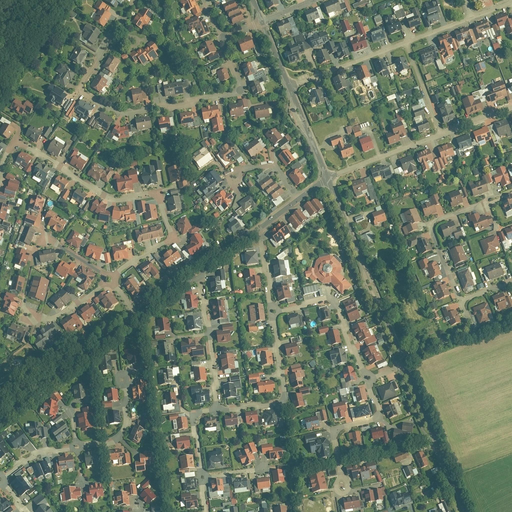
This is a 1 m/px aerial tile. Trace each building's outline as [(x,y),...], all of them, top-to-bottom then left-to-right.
[(101,9),(107,12),(110,7),(98,0),(94,7),(100,11),(101,9)] [(180,0),(185,12),(191,9),(197,7),(193,0),(180,0)] [(226,12),(237,8),(234,0),(232,1),(226,3),(222,5),(225,13),(226,12)] [(265,0),(269,9),(279,5),(277,0),(265,0)] [(337,0),(332,0),(324,4),(329,15),(341,10),(337,0)] [(337,0),(341,10),(347,8),(343,0),(337,0)] [(347,0),(343,0),(347,8),(348,12),(352,11),(347,0)] [(353,5),(354,8),(368,3),(366,0),(364,0),(357,3),(353,5)] [(426,16),(430,24),(440,20),(437,14),(440,13),(438,6),(441,5),(438,0),(432,0),(434,3),(429,5),(430,7),(426,8),(429,15),(426,16)] [(146,6),(144,9),(154,15),(159,19),(161,16),(146,6)] [(197,7),(191,9),(194,15),(201,12),(199,6),(197,7)] [(230,18),(240,14),(238,7),(237,8),(226,12),(229,19),(230,18)] [(320,7),(316,9),(319,18),(321,22),(325,20),(320,7)] [(131,23),(141,30),(145,25),(148,24),(154,15),(144,9),(143,8),(139,14),(136,15),(131,23)] [(315,8),(304,12),(309,22),(319,18),(316,9),(315,8)] [(394,12),(397,20),(406,16),(403,8),(394,12)] [(412,10),(414,16),(418,15),(420,14),(418,8),(412,10)] [(94,21),(103,27),(111,15),(107,12),(101,9),(100,11),(94,21)] [(230,18),(233,25),(244,20),(241,13),(240,14),(230,18)] [(498,24),(499,27),(505,25),(508,35),(511,33),(511,22),(511,19),(508,20),(505,13),(496,17),(498,24)] [(414,16),(407,19),(410,29),(421,25),(418,15),(414,16)] [(384,19),(390,34),(401,30),(397,20),(393,21),(391,16),(384,19)] [(196,29),(199,23),(197,17),(185,22),(189,32),(196,29)] [(292,17),(287,19),(292,30),(295,36),(300,34),(292,17)] [(287,19),(276,24),(281,35),(292,30),(287,19)] [(199,37),(210,32),(205,20),(199,23),(196,29),(199,37)] [(344,33),(352,30),(348,20),(340,23),(344,33)] [(475,29),(472,30),(476,41),(484,38),(482,33),(491,29),(487,20),(474,25),(475,29)] [(361,22),(355,25),(360,37),(366,34),(363,27),(361,22)] [(94,46),(102,33),(87,24),(83,30),(85,32),(82,38),(94,46)] [(457,38),(459,43),(466,40),(469,47),(478,44),(476,41),(472,30),(469,31),(467,27),(455,32),(457,38)] [(370,32),(370,33),(373,43),(386,38),(382,28),(370,32)] [(308,38),(310,41),(311,46),(312,49),(330,42),(326,32),(308,38)] [(441,47),(439,48),(440,50),(444,59),(454,55),(450,45),(453,44),(452,40),(449,34),(438,38),(441,47)] [(237,41),(242,52),(254,47),(253,45),(249,35),(237,41)] [(350,42),(355,52),(367,48),(363,37),(350,42)] [(149,60),(151,63),(159,56),(155,52),(158,49),(152,41),(147,45),(148,47),(144,51),(141,48),(135,53),(134,51),(129,55),(135,63),(138,60),(143,65),(149,60)] [(204,56),(216,51),(212,41),(200,46),(204,56)] [(290,63),(300,60),(298,54),(304,52),(304,49),(302,44),(301,42),(295,44),(294,41),(288,43),(291,50),(286,52),(290,63)] [(335,42),(325,45),(327,50),(329,56),(336,53),(339,52),(336,46),(335,42)] [(346,42),(336,46),(339,52),(336,53),(339,60),(350,55),(346,42)] [(80,66),(88,54),(78,47),(70,59),(80,66)] [(433,47),(419,52),(424,66),(433,63),(432,59),(437,58),(433,47)] [(329,56),(327,50),(316,54),(320,64),(331,60),(329,56)] [(124,60),(128,57),(124,51),(120,55),(124,60)] [(217,52),(208,56),(211,62),(220,58),(217,52)] [(104,69),(111,73),(113,74),(121,62),(110,55),(102,68),(104,69)] [(405,57),(394,62),(395,64),(398,71),(399,73),(410,69),(405,57)] [(379,74),(388,70),(387,67),(383,59),(374,63),(379,74)] [(475,66),(477,72),(488,69),(485,62),(475,66)] [(241,67),(246,78),(256,73),(251,63),(241,67)] [(71,81),(76,73),(61,64),(56,71),(63,75),(62,76),(59,75),(55,82),(64,88),(69,80),(71,81)] [(361,81),(371,77),(366,66),(356,70),(361,81)] [(221,83),(231,79),(226,69),(221,71),(216,73),(221,83)] [(101,73),(99,76),(108,82),(110,83),(112,79),(109,77),(102,73),(101,73)] [(345,88),(348,87),(346,80),(344,75),(333,79),(337,91),(345,88)] [(91,87),(101,94),(108,82),(99,76),(98,76),(91,87)] [(350,78),(346,80),(348,87),(345,88),(348,91),(354,89),(350,78)] [(249,85),(253,96),(263,92),(259,81),(249,85)] [(490,97),(491,102),(507,97),(508,96),(506,91),(503,81),(487,87),(488,89),(482,91),(484,97),(486,97),(487,98),(490,97)] [(181,82),(172,83),(175,96),(184,94),(183,88),(182,83),(181,82)] [(165,92),(166,97),(175,96),(172,83),(163,85),(164,87),(165,92)] [(66,99),(68,95),(55,87),(49,97),(50,98),(48,102),(55,106),(57,102),(62,105),(66,99)] [(414,88),(402,92),(404,98),(416,94),(414,88)] [(132,90),(134,104),(143,102),(143,100),(141,91),(141,89),(132,90)] [(316,105),(325,102),(320,90),(311,93),(312,96),(309,98),(311,103),(314,102),(316,105)] [(473,96),(475,101),(480,100),(481,103),(486,101),(484,97),(482,91),(482,90),(472,93),(473,96)] [(432,97),(434,103),(440,101),(438,95),(432,97)] [(467,116),(483,110),(481,103),(480,100),(475,101),(473,96),(461,100),(467,116)] [(10,108),(22,115),(24,111),(28,106),(25,104),(16,99),(10,108)] [(72,103),(66,99),(62,105),(60,108),(66,112),(68,109),(72,103)] [(77,105),(74,110),(88,118),(94,108),(80,100),(77,105)] [(242,105),(243,109),(248,108),(247,100),(239,101),(239,105),(242,105)] [(28,106),(24,111),(30,114),(35,106),(27,101),(25,104),(28,106)] [(77,105),(72,103),(68,109),(72,112),(74,110),(77,105)] [(437,106),(444,124),(456,120),(450,105),(447,106),(446,103),(437,106)] [(202,108),(204,121),(220,117),(217,105),(202,108)] [(239,105),(229,107),(231,117),(244,114),(243,109),(242,105),(239,105)] [(254,107),(256,119),(269,117),(268,109),(267,105),(254,107)] [(413,111),(415,118),(425,114),(422,108),(413,111)] [(179,114),(182,125),(194,122),(193,118),(192,111),(179,114)] [(106,130),(114,121),(102,112),(96,119),(95,122),(106,130)] [(396,115),(399,123),(401,122),(405,121),(402,112),(396,115)] [(158,117),(160,130),(171,128),(171,126),(169,119),(168,115),(158,117)] [(95,122),(96,119),(93,116),(87,123),(91,126),(95,122)] [(5,123),(9,126),(11,123),(3,117),(1,120),(5,123)] [(138,131),(152,128),(149,117),(135,119),(136,124),(138,131)] [(222,118),(212,120),(215,133),(225,131),(222,118)] [(495,124),(500,137),(511,132),(506,118),(494,123),(495,124)] [(420,133),(430,129),(426,119),(416,123),(420,133)] [(385,135),(389,145),(400,141),(399,136),(401,135),(402,138),(407,136),(401,122),(399,123),(390,126),(393,132),(385,135)] [(0,130),(0,133),(8,139),(15,130),(9,126),(5,123),(0,130)] [(500,137),(495,124),(488,127),(493,139),(496,147),(502,144),(500,137)] [(117,125),(112,134),(119,139),(129,137),(128,133),(127,127),(121,128),(117,125)] [(356,138),(362,135),(358,125),(352,128),(353,132),(356,138)] [(25,136),(36,143),(41,135),(43,132),(32,126),(25,136)] [(43,132),(41,135),(47,138),(52,130),(47,126),(43,132)] [(478,145),(493,139),(488,127),(473,132),(476,139),(478,145)] [(267,135),(274,145),(278,142),(283,138),(276,128),(267,135)] [(461,151),(473,147),(471,143),(468,134),(456,139),(460,148),(461,151)] [(283,138),(278,142),(281,147),(287,143),(292,139),(288,135),(283,138)] [(338,145),(343,159),(354,154),(350,144),(345,147),(340,135),(330,140),(333,147),(338,145)] [(358,142),(363,153),(374,148),(369,137),(358,142)] [(257,141),(263,149),(266,146),(261,139),(257,141)] [(47,151),(58,158),(62,151),(65,146),(54,140),(47,151)] [(244,149),(251,158),(263,149),(257,141),(256,140),(244,149)] [(65,146),(62,151),(66,154),(71,145),(67,143),(65,146)] [(291,147),(287,143),(281,147),(280,148),(283,153),(287,150),(291,147)] [(446,159),(455,155),(454,152),(450,143),(437,148),(441,158),(444,166),(449,165),(446,159)] [(233,157),(236,155),(233,151),(228,144),(219,150),(221,152),(219,153),(226,162),(233,157)] [(205,150),(208,154),(212,151),(208,146),(204,149),(205,150)] [(236,149),(233,151),(236,155),(233,157),(235,161),(242,156),(236,149)] [(429,149),(417,154),(424,172),(430,169),(427,163),(432,161),(433,161),(429,149)] [(68,158),(72,161),(75,156),(77,153),(72,150),(68,158)] [(193,160),(200,169),(212,160),(208,154),(205,150),(193,160)] [(295,160),(287,150),(283,153),(278,157),(286,167),(295,160)] [(16,161),(26,168),(29,163),(32,158),(22,152),(16,161)] [(226,162),(219,153),(216,156),(225,168),(232,164),(230,162),(226,162)] [(70,164),(81,171),(87,162),(75,156),(72,161),(70,164)] [(417,171),(411,156),(399,161),(402,167),(404,172),(407,170),(409,174),(417,171)] [(437,159),(433,161),(432,161),(434,166),(432,167),(435,173),(442,170),(437,159)] [(153,166),(154,172),(155,172),(163,170),(161,161),(152,162),(153,166)] [(291,168),(294,171),(297,169),(302,166),(299,162),(291,168)] [(34,167),(29,163),(26,168),(24,171),(29,174),(34,167)] [(51,171),(39,163),(32,174),(42,180),(44,182),(46,179),(51,171)] [(87,175),(98,182),(101,177),(105,172),(98,168),(98,165),(95,163),(92,163),(90,166),(91,168),(87,175)] [(155,183),(157,183),(155,172),(154,172),(153,166),(144,168),(145,172),(142,173),(144,185),(147,185),(148,186),(155,185),(155,183)] [(168,168),(171,184),(178,182),(184,181),(181,166),(168,168)] [(374,180),(385,176),(382,169),(381,166),(370,170),(374,180)] [(105,172),(101,177),(103,178),(102,179),(108,183),(115,172),(107,167),(105,172)] [(393,177),(389,167),(382,169),(385,176),(386,179),(393,177)] [(404,172),(402,167),(394,170),(397,178),(405,175),(404,172)] [(498,175),(493,176),(496,184),(500,182),(502,187),(511,184),(505,167),(496,170),(498,175)] [(289,175),(297,186),(305,180),(297,169),(294,171),(289,175)] [(130,175),(132,184),(139,183),(136,170),(129,171),(130,175)] [(215,188),(223,181),(215,170),(205,177),(209,182),(199,188),(200,189),(203,193),(206,197),(213,192),(216,189),(215,188)] [(254,179),(258,184),(266,178),(263,173),(254,179)] [(118,193),(133,190),(132,184),(130,175),(121,177),(117,174),(113,179),(116,182),(118,193)] [(53,185),(63,192),(65,189),(70,182),(59,175),(53,185)] [(264,190),(273,183),(268,177),(266,178),(258,184),(263,191),(264,190)] [(370,177),(364,180),(367,189),(372,201),(378,198),(370,177)] [(50,181),(46,179),(44,182),(42,180),(39,185),(45,188),(50,181)] [(351,184),(355,194),(367,189),(364,180),(363,179),(351,184)] [(10,181),(7,188),(16,191),(18,191),(20,182),(14,180),(10,181)] [(470,186),(474,197),(488,191),(485,184),(484,180),(470,186)] [(269,195),(278,188),(274,182),(273,183),(264,190),(268,195),(269,195)] [(280,196),(284,193),(280,187),(278,188),(269,195),(274,201),(280,196)] [(7,196),(14,199),(16,191),(7,188),(6,188),(4,193),(3,195),(7,196)] [(213,192),(206,197),(209,201),(211,200),(224,191),(222,188),(214,194),(213,192)] [(71,192),(65,189),(63,192),(60,196),(66,200),(71,192)] [(84,200),(88,195),(78,189),(72,198),(81,205),(84,200)] [(449,194),(454,206),(463,202),(462,198),(459,191),(458,190),(449,194)] [(227,195),(224,191),(211,200),(218,208),(221,206),(225,210),(229,207),(228,205),(232,202),(230,200),(233,198),(230,193),(227,195)] [(432,202),(434,206),(441,203),(438,194),(430,197),(432,202)] [(32,195),(28,208),(40,212),(44,199),(32,195)] [(243,206),(245,210),(251,206),(253,209),(258,206),(251,195),(240,202),(243,206)] [(167,199),(170,212),(182,210),(180,196),(167,199)] [(283,201),(280,196),(274,201),(272,202),(276,207),(283,201)] [(316,198),(310,203),(317,211),(318,213),(324,208),(316,198)] [(502,203),(506,212),(511,210),(511,199),(506,201),(502,203)] [(91,204),(84,200),(81,205),(79,208),(86,212),(91,204)] [(99,221),(109,222),(110,212),(106,211),(107,205),(101,204),(97,200),(90,211),(99,216),(99,221)] [(139,215),(145,214),(143,208),(147,207),(146,201),(137,203),(139,215)] [(306,210),(310,216),(317,211),(310,203),(309,202),(303,207),(306,210)] [(421,207),(425,217),(436,212),(434,206),(432,202),(421,207)] [(0,219),(4,221),(8,207),(0,204),(0,219)] [(146,221),(158,219),(155,205),(147,207),(143,208),(145,214),(146,221)] [(126,222),(136,220),(135,211),(129,212),(128,206),(121,208),(114,207),(112,218),(121,220),(125,219),(126,222)] [(238,215),(240,217),(247,213),(245,210),(243,206),(236,211),(238,215)] [(416,224),(422,221),(417,209),(403,214),(408,225),(409,227),(416,224)] [(45,218),(51,221),(54,215),(55,214),(50,210),(45,218)] [(293,216),(300,224),(307,219),(302,213),(300,210),(293,215),(293,216)] [(306,210),(302,213),(307,219),(308,220),(311,217),(310,216),(306,210)] [(376,225),(387,221),(382,210),(377,212),(372,214),(376,225)] [(476,232),(490,227),(489,225),(486,218),(485,215),(480,217),(479,213),(474,215),(473,213),(467,215),(470,222),(472,221),(476,232)] [(32,225),(33,226),(37,218),(28,214),(24,222),(32,225)] [(48,226),(60,233),(66,223),(54,215),(51,221),(48,226)] [(237,219),(243,228),(246,226),(240,217),(238,215),(236,217),(237,219)] [(357,223),(364,220),(362,215),(354,218),(357,223)] [(291,223),(296,229),(301,225),(300,224),(293,216),(288,220),(291,223)] [(180,232),(183,236),(189,232),(191,236),(204,229),(201,223),(197,226),(196,225),(192,227),(186,217),(178,221),(179,223),(176,224),(178,228),(177,229),(179,232),(180,232)] [(228,225),(234,234),(243,228),(237,219),(228,225)] [(440,226),(444,237),(454,234),(457,232),(456,229),(453,221),(440,226)] [(276,228),(283,237),(290,232),(286,227),(282,222),(275,227),(276,228)] [(151,240),(163,237),(160,224),(147,227),(151,240)] [(418,230),(416,224),(409,227),(408,225),(402,228),(405,236),(418,230)] [(289,225),(286,227),(290,232),(292,235),(295,232),(294,232),(289,225)] [(25,244),(30,246),(35,231),(31,229),(25,227),(20,242),(25,244)] [(138,243),(151,240),(147,227),(135,230),(138,243)] [(278,244),(284,239),(283,237),(276,228),(269,234),(273,238),(278,244)] [(460,228),(456,229),(457,232),(454,234),(456,240),(464,237),(460,228)] [(72,246),(78,249),(80,245),(83,241),(77,238),(80,234),(74,230),(66,242),(69,244),(68,245),(71,247),(72,246)] [(372,231),(360,236),(363,245),(375,240),(372,231)] [(502,243),(509,241),(505,231),(499,234),(502,243)] [(186,249),(191,256),(202,250),(205,243),(199,233),(189,239),(192,244),(186,247),(186,249)] [(496,235),(480,241),(486,256),(496,252),(495,248),(500,246),(496,235)] [(416,243),(419,242),(417,237),(408,241),(411,247),(417,245),(416,243)] [(83,241),(80,245),(84,247),(89,240),(85,238),(83,241)] [(278,244),(273,238),(269,241),(275,248),(278,245),(278,244)] [(417,245),(421,254),(432,250),(428,238),(419,242),(416,243),(417,245)] [(126,246),(127,250),(134,248),(133,240),(122,242),(123,247),(126,246)] [(175,249),(181,258),(183,261),(187,258),(182,252),(176,243),(172,246),(175,249)] [(102,254),(103,249),(90,244),(86,256),(99,261),(100,260),(102,254)] [(112,248),(114,261),(128,258),(127,250),(126,246),(123,247),(112,248)] [(450,251),(452,258),(464,253),(461,246),(461,247),(450,251)] [(18,253),(25,256),(27,251),(17,248),(16,252),(18,253)] [(39,258),(40,263),(56,260),(55,254),(54,249),(39,252),(39,258)] [(175,249),(161,258),(168,267),(181,258),(175,249)] [(186,249),(182,252),(187,258),(189,261),(193,258),(191,256),(186,249)] [(277,257),(279,261),(286,255),(284,252),(277,257)] [(24,268),(28,257),(25,256),(18,253),(14,264),(24,268)] [(164,270),(168,267),(161,258),(157,253),(154,255),(164,270)] [(246,266),(258,265),(257,253),(244,255),(246,266)] [(452,258),(455,265),(466,261),(467,260),(464,253),(452,258)] [(330,256),(319,258),(316,261),(314,269),(309,268),(308,271),(305,272),(306,279),(310,279),(313,283),(318,279),(321,283),(325,284),(331,283),(343,295),(352,286),(341,274),(342,269),(341,265),(334,257),(330,256)] [(425,266),(430,265),(427,259),(418,262),(422,271),(426,269),(425,266)] [(56,272),(64,278),(68,274),(70,275),(73,270),(76,265),(72,262),(69,266),(63,261),(56,272)] [(144,271),(146,275),(150,272),(154,277),(160,273),(155,267),(154,268),(149,261),(140,266),(144,271)] [(273,263),(274,270),(285,269),(284,261),(273,263)] [(430,279),(442,275),(437,262),(430,265),(425,266),(426,269),(430,279)] [(497,278),(504,275),(500,264),(499,263),(492,266),(497,278)] [(77,273),(74,277),(77,278),(82,281),(78,286),(85,291),(96,275),(82,266),(77,273)] [(490,281),(497,278),(492,266),(486,268),(486,269),(490,280),(490,281)] [(274,270),(275,278),(283,277),(286,276),(285,269),(274,270)] [(464,290),(474,286),(468,269),(458,273),(464,290)] [(220,277),(220,281),(226,281),(225,270),(217,271),(217,278),(220,277)] [(253,289),(261,288),(260,277),(256,277),(255,270),(244,272),(245,279),(250,279),(251,285),(247,286),(248,293),(254,292),(253,289)] [(146,275),(144,271),(140,274),(145,281),(149,278),(146,275)] [(162,278),(165,283),(170,280),(166,275),(162,278)] [(10,290),(22,292),(25,279),(13,276),(10,290)] [(28,297),(43,302),(49,281),(34,276),(28,297)] [(209,279),(211,294),(222,292),(220,281),(220,277),(217,278),(209,279)] [(137,296),(143,291),(134,278),(128,282),(124,285),(133,298),(137,296)] [(275,287),(278,302),(287,300),(292,299),(288,284),(275,287)] [(317,285),(302,288),(303,295),(318,292),(319,296),(323,296),(322,289),(318,290),(317,285)] [(435,289),(439,300),(450,295),(446,285),(442,286),(435,289)] [(66,305),(72,299),(67,295),(62,290),(56,296),(65,305),(66,305)] [(143,291),(137,296),(139,298),(147,293),(145,290),(143,291)] [(6,300),(13,302),(15,295),(6,292),(4,299),(6,300)] [(101,300),(108,295),(105,292),(94,300),(97,304),(101,300)] [(101,300),(108,310),(118,303),(111,293),(108,295),(101,300)] [(503,293),(492,297),(495,307),(506,303),(505,299),(503,293)] [(60,310),(65,305),(56,296),(55,295),(50,300),(51,301),(55,306),(60,310)] [(198,309),(197,296),(193,296),(186,297),(185,297),(187,311),(198,309)] [(342,302),(346,313),(357,309),(358,308),(353,297),(342,302)] [(2,312),(14,316),(18,304),(13,302),(6,300),(2,312)] [(211,303),(212,312),(225,310),(224,301),(217,302),(211,303)] [(431,310),(438,308),(436,302),(429,305),(431,310)] [(79,312),(85,320),(96,313),(95,312),(91,306),(89,303),(78,311),(79,312)] [(487,303),(473,309),(480,325),(490,320),(488,314),(491,313),(487,303)] [(249,307),(251,321),(265,320),(263,305),(249,307)] [(447,314),(451,312),(449,307),(442,310),(445,318),(448,317),(447,314)] [(319,312),(321,322),(332,319),(329,309),(328,310),(320,312),(319,312)] [(350,321),(360,317),(357,309),(346,313),(350,321)] [(212,312),(213,321),(219,320),(227,319),(225,310),(212,312)] [(451,326),(461,322),(457,310),(451,312),(447,314),(448,317),(451,326)] [(79,312),(76,314),(83,324),(84,326),(88,324),(85,320),(79,312)] [(75,313),(71,316),(75,323),(79,327),(83,324),(76,314),(75,313)] [(287,316),(289,325),(300,323),(298,316),(297,313),(287,316)] [(60,322),(65,330),(75,323),(71,316),(70,315),(60,322)] [(191,330),(201,329),(200,317),(194,318),(189,319),(191,330)] [(164,331),(170,331),(169,319),(158,321),(160,332),(164,331)] [(43,333),(48,340),(62,331),(54,321),(41,330),(43,333)] [(249,332),(258,331),(257,323),(248,324),(249,332)] [(357,334),(367,330),(364,323),(358,325),(352,328),(355,335),(357,334)] [(24,331),(25,328),(12,324),(8,335),(20,340),(24,331)] [(328,332),(330,332),(328,326),(318,328),(320,334),(328,332)] [(216,331),(217,342),(231,341),(230,332),(230,330),(222,330),(216,331)] [(328,332),(331,345),(342,343),(339,330),(330,332),(328,332)] [(357,334),(360,341),(364,340),(371,337),(368,330),(367,330),(357,334)] [(30,334),(24,331),(20,340),(20,342),(26,344),(30,334)] [(32,340),(40,351),(51,344),(48,340),(43,333),(32,340)] [(371,337),(364,340),(366,346),(377,341),(374,335),(371,337)] [(195,347),(194,340),(181,342),(182,354),(196,352),(195,347)] [(172,355),(171,343),(159,344),(161,356),(167,355),(172,355)] [(285,346),(288,356),(299,354),(296,343),(292,344),(285,346)] [(203,346),(195,347),(196,352),(196,356),(204,355),(203,346)] [(368,358),(377,354),(374,346),(363,351),(366,359),(368,358)] [(337,364),(347,362),(343,348),(342,349),(334,351),(330,352),(332,360),(336,359),(337,364)] [(129,350),(130,364),(136,364),(139,363),(139,360),(138,349),(129,350)] [(260,354),(262,365),(273,364),(271,352),(268,353),(260,354)] [(368,358),(370,365),(376,362),(382,360),(379,353),(377,354),(368,358)] [(220,356),(221,363),(234,361),(233,354),(229,355),(220,356)] [(101,371),(112,370),(111,360),(111,356),(106,357),(100,357),(101,371)] [(382,360),(376,362),(379,368),(387,365),(385,359),(382,360)] [(139,363),(136,364),(136,370),(145,370),(144,360),(139,360),(139,363)] [(221,363),(222,370),(231,369),(235,369),(234,361),(221,363)] [(291,366),(293,374),(300,372),(302,372),(300,364),(291,366)] [(351,382),(356,380),(353,366),(343,369),(346,383),(351,382)] [(195,382),(207,380),(205,368),(202,368),(195,369),(193,369),(195,382)] [(174,376),(173,369),(163,370),(163,374),(159,375),(160,385),(171,383),(171,380),(174,380),(174,376)] [(289,375),(293,388),(304,386),(300,372),(293,374),(289,375)] [(257,383),(260,382),(259,373),(248,374),(249,384),(257,383)] [(132,388),(134,402),(138,401),(139,404),(146,403),(144,391),(147,390),(146,381),(135,382),(135,387),(132,388)] [(259,393),(274,391),(273,381),(260,382),(257,383),(259,393)] [(378,388),(383,402),(398,396),(395,389),(392,382),(378,388)] [(223,384),(225,398),(236,397),(234,383),(230,383),(223,384)] [(73,386),(75,399),(84,398),(85,404),(92,403),(91,392),(87,392),(86,384),(73,386)] [(198,403),(210,402),(209,390),(202,391),(202,385),(191,386),(192,395),(197,395),(198,403)] [(112,401),(119,401),(118,389),(107,390),(108,402),(112,401)] [(359,390),(354,391),(357,403),(368,400),(365,389),(359,390)] [(50,395),(54,402),(57,402),(63,398),(57,390),(50,395)] [(166,405),(177,404),(176,396),(176,393),(165,394),(166,405)] [(294,408),(305,406),(302,395),(302,393),(300,393),(291,396),(294,408)] [(40,414),(55,416),(57,402),(54,402),(45,400),(44,408),(41,408),(40,414)] [(344,403),(344,402),(343,402),(332,405),(335,414),(337,413),(338,418),(346,416),(344,411),(346,411),(344,403)] [(385,408),(389,418),(398,414),(394,404),(385,408)] [(77,414),(79,428),(82,428),(82,431),(88,431),(88,428),(93,428),(92,416),(94,416),(93,407),(83,409),(83,414),(77,414)] [(356,418),(370,415),(368,407),(354,410),(356,418)] [(277,409),(264,411),(265,423),(267,422),(268,425),(277,424),(276,417),(278,416),(277,409)] [(325,410),(319,412),(322,420),(322,421),(327,420),(325,410)] [(109,424),(120,423),(119,411),(108,412),(109,424)] [(257,417),(257,411),(245,412),(246,423),(258,422),(257,417)] [(60,414),(50,422),(54,426),(63,418),(60,414)] [(226,426),(238,424),(237,417),(237,414),(224,416),(226,426)] [(305,419),(307,431),(320,428),(318,421),(317,416),(305,419)] [(178,430),(188,429),(186,417),(179,418),(176,419),(178,430)] [(205,428),(217,426),(216,422),(215,417),(204,418),(205,428)] [(41,428),(41,423),(29,424),(31,437),(42,436),(41,428)] [(54,438),(59,443),(69,434),(67,431),(69,430),(63,423),(51,433),(55,437),(54,438)] [(404,423),(403,430),(408,431),(413,432),(414,424),(404,423)] [(128,439),(138,443),(144,429),(134,425),(128,439)] [(381,427),(370,430),(373,441),(384,438),(383,433),(381,427)] [(393,441),(407,443),(408,431),(403,430),(395,429),(393,441)] [(20,430),(7,439),(15,449),(21,445),(22,447),(29,442),(20,430)] [(362,444),(360,432),(349,434),(351,446),(362,444)] [(309,443),(317,442),(315,433),(305,436),(306,444),(309,443)] [(176,438),(180,437),(179,434),(170,435),(172,443),(177,442),(176,438)] [(180,437),(176,438),(177,442),(178,449),(191,448),(189,436),(180,437)] [(320,460),(331,457),(328,445),(331,443),(323,438),(321,441),(317,442),(309,443),(312,454),(319,453),(320,460)] [(0,459),(11,452),(2,440),(0,442),(0,459)] [(250,449),(253,454),(258,451),(254,442),(245,447),(246,450),(250,449)] [(262,454),(269,453),(269,448),(272,448),(271,444),(261,445),(262,454)] [(269,453),(270,460),(283,458),(282,447),(272,448),(269,448),(269,453)] [(111,459),(122,458),(122,455),(121,449),(110,450),(111,459)] [(251,461),(255,459),(253,454),(250,449),(246,450),(242,452),(241,450),(234,453),(238,460),(240,459),(242,464),(243,464),(245,467),(252,463),(251,461)] [(214,463),(222,462),(221,451),(208,453),(209,464),(214,463)] [(396,463),(407,458),(404,451),(393,456),(396,463)] [(415,455),(420,468),(429,465),(423,451),(415,455)] [(84,453),(86,466),(98,464),(96,452),(84,453)] [(153,452),(140,454),(141,461),(141,466),(145,465),(155,464),(153,452)] [(60,469),(75,468),(73,455),(68,456),(68,454),(62,455),(63,457),(58,457),(59,463),(60,469)] [(130,454),(122,455),(122,458),(123,465),(131,464),(130,454)] [(180,456),(181,468),(189,467),(194,467),(193,454),(180,456)] [(46,461),(39,464),(43,475),(44,476),(51,473),(48,467),(46,461)] [(141,466),(141,461),(135,461),(137,472),(145,471),(145,465),(141,466)] [(36,478),(43,475),(39,464),(39,463),(31,466),(32,467),(34,473),(36,478)] [(362,478),(363,481),(370,479),(369,473),(374,472),(376,477),(379,476),(376,464),(359,468),(362,478)] [(354,480),(362,478),(359,468),(359,466),(347,469),(349,476),(353,475),(354,480)] [(404,468),(407,476),(414,474),(411,466),(404,468)] [(14,474),(17,478),(20,475),(24,473),(20,469),(14,474)] [(272,471),(274,483),(284,482),(283,470),(278,470),(272,471)] [(326,480),(324,472),(309,475),(311,484),(326,480)] [(11,484),(21,496),(26,491),(31,488),(20,475),(17,478),(11,484)] [(184,491),(197,489),(196,477),(186,478),(186,483),(183,483),(184,491)] [(258,482),(259,490),(270,488),(269,477),(258,479),(258,482)] [(140,485),(143,489),(151,483),(148,478),(140,485)] [(234,484),(235,489),(247,487),(246,481),(246,478),(234,479),(234,484)] [(222,479),(211,481),(212,492),(224,491),(223,485),(222,479)] [(328,489),(326,480),(311,484),(313,492),(328,489)] [(91,498),(104,496),(102,485),(90,486),(91,493),(91,498)] [(129,496),(137,495),(136,485),(125,486),(126,492),(116,493),(117,497),(114,497),(115,505),(118,505),(122,505),(123,506),(130,506),(129,496)] [(31,488),(26,491),(29,495),(36,489),(33,486),(31,488)] [(62,493),(63,502),(77,500),(76,496),(81,496),(80,488),(76,489),(76,487),(63,489),(64,493),(62,493)] [(148,504),(157,497),(149,488),(140,495),(148,504)] [(373,490),(375,501),(384,499),(383,496),(382,489),(373,490)] [(366,499),(366,503),(375,501),(373,490),(364,492),(366,499)] [(32,500),(39,508),(43,504),(47,501),(41,493),(32,500)] [(186,509),(199,507),(197,497),(191,498),(190,493),(180,494),(181,502),(186,502),(186,509)] [(390,496),(394,508),(405,504),(402,496),(401,494),(398,496),(397,493),(390,496)] [(409,493),(402,496),(405,504),(406,505),(412,503),(409,493)] [(353,509),(361,507),(359,502),(358,496),(351,498),(353,509)] [(0,511),(2,511),(9,507),(3,498),(0,499),(0,511)] [(345,510),(353,509),(351,498),(343,499),(344,504),(345,510)] [(442,510),(442,511),(450,511),(447,502),(440,504),(442,510)]
